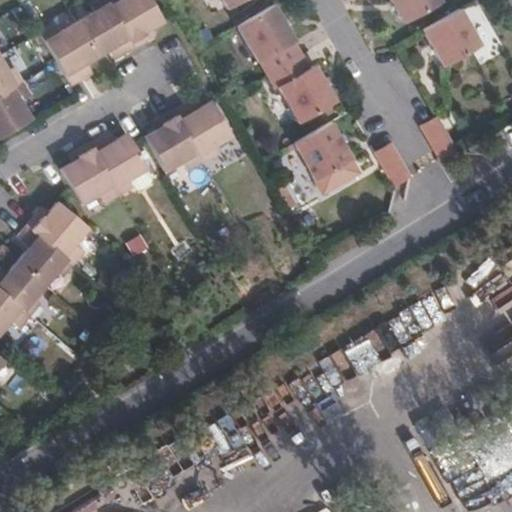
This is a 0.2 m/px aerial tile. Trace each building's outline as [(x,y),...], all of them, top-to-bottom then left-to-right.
[(135,47),(106,0),(97,0),(91,4),(95,11),(77,22),(97,56),(108,49),(115,45),(122,55),(135,47)] [(164,21),(151,0),(106,0),(135,47),(150,38),(146,31),(152,28),(164,21)] [(219,0),(226,11),(244,0),(219,0)] [(388,0),(403,24),(440,3),(437,0),(388,0)] [(272,6),(236,27),(257,64),(258,63),(274,90),(277,89),(297,125),(334,103),(313,67),(308,70),(292,44),(293,43),(272,6)] [(458,10),(421,31),(443,68),(479,47),(458,10)] [(97,56),(77,22),(58,33),(54,26),(40,34),(70,85),(84,78),(78,67),(87,62),(97,56)] [(156,34),(152,28),(146,31),(150,38),(156,34)] [(122,55),(115,45),(108,49),(114,59),(122,55)] [(0,91),(21,79),(14,68),(6,70),(0,59),(0,91)] [(93,72),(87,62),(78,67),(84,78),(93,72)] [(0,137),(30,119),(19,99),(29,93),(21,79),(0,91),(0,137)] [(200,108),(194,98),(188,102),(193,112),(200,108)] [(232,137),(211,102),(200,108),(193,112),(188,102),(172,111),(203,162),(218,154),(214,148),(232,137)] [(203,162),(172,111),(159,118),(163,126),(155,131),(143,137),(164,172),(183,161),(188,170),(203,162)] [(163,126),(159,118),(151,123),(155,131),(163,126)] [(420,127),(440,161),(455,152),(435,118),(420,127)] [(329,123),(293,144),(314,181),(350,160),(329,123)] [(115,139),(109,130),(101,135),(107,145),(115,139)] [(147,169),(126,133),(115,139),(107,145),(101,135),(87,143),(118,195),(132,187),(129,180),(147,169)] [(118,195),(87,143),(74,150),(78,158),(71,163),(60,169),(79,203),(98,193),(103,204),(118,195)] [(390,144),(376,152),(396,186),(410,179),(390,144)] [(78,158),(74,150),(66,155),(71,163),(78,158)] [(151,184),(152,177),(147,169),(129,180),(132,187),(140,190),(151,184)] [(86,227),(56,202),(48,212),(41,207),(26,226),(73,266),(83,254),(72,244),(86,227)] [(73,266),(26,226),(16,238),(27,248),(15,261),(46,287),(56,274),(63,280),(73,266)] [(35,300),(46,287),(15,261),(4,275),(0,271),(0,292),(30,318),(40,305),(35,300)] [(30,318),(0,292),(0,329),(8,320),(20,330),(30,318)]
